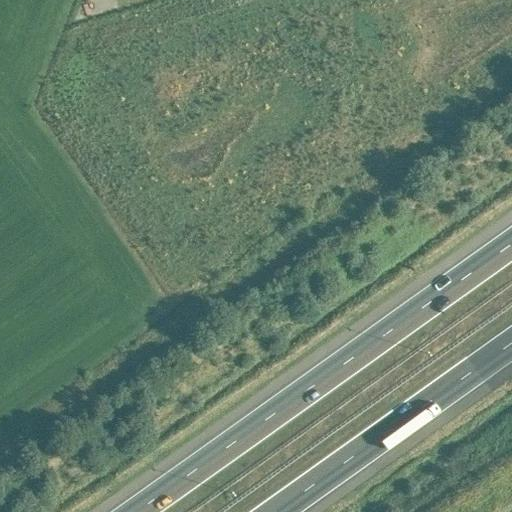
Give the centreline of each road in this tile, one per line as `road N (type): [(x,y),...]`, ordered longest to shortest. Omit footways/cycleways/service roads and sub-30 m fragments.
road 1 (motorway): [(511,246),(135,511)]
road 2 (motorway): [(273,511),(511,342)]
